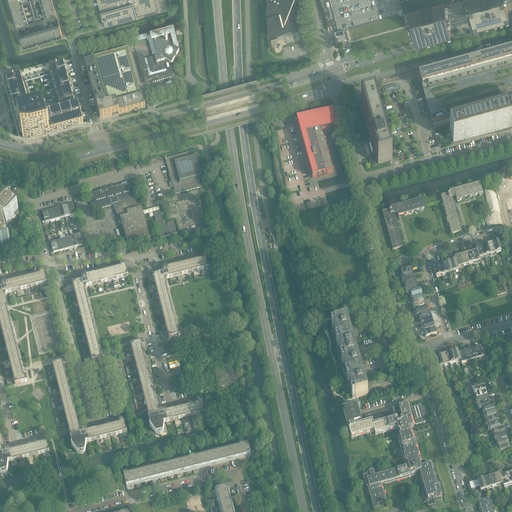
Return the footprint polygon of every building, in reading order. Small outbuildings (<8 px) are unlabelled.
[(96,0),(97,2),(95,3),(95,4),(95,5),(98,4),(104,25),(104,26),(136,17),(136,16),(157,10),(156,10),(155,7),(156,6),(155,6),(154,3),(155,3),(155,2),(154,3),(153,0),(96,0)] [(267,0),(267,2),(267,3),(266,12),(266,13),(266,15),(267,15),(267,25),(267,27),(268,37),(278,34),(279,34),(285,32),(286,32),(291,31),(291,32),(299,30),(298,27),(298,26),(296,20),(296,19),(293,8),(290,7),(290,6),(291,5),(291,4),(290,3),(289,3),(289,2),(290,0),(267,0)] [(321,0),(328,23),(326,24),(329,32),(334,31),(335,30),(335,31),(336,32),(336,33),(340,32),(343,31),(343,28),(344,28),(347,27),(348,27),(354,25),(363,23),(363,24),(364,27),(364,28),(372,25),(373,30),(382,28),(383,27),(392,25),(394,24),(393,19),(391,20),(390,19),(390,16),(389,16),(399,13),(402,15),(401,14),(403,12),(443,1),(445,0),(450,0),(451,2),(451,3),(455,2),(460,0),(461,0),(321,0)] [(443,2),(408,12),(414,32),(466,18),(464,12),(468,11),(470,10),(467,0),(461,0),(461,1),(444,6),(443,2)] [(502,8),(507,7),(508,7),(511,5),(511,0),(467,0),(472,17),(479,15),(483,13),(483,14),(484,13),(489,12),(490,12),(495,10),(496,10),(501,9),(502,9),(502,8)] [(23,8),(22,3),(20,3),(11,6),(12,11),(23,8)] [(53,5),(42,8),(43,13),(55,10),(53,5)] [(23,8),(12,11),(14,16),(25,13),(23,8)] [(55,10),(43,13),(45,18),(56,15),(55,10)] [(25,13),(14,16),(15,21),(26,18),(25,13)] [(26,18),(15,21),(17,26),(28,23),(26,18)] [(59,25),(54,26),(58,38),(63,36),(59,25)] [(54,26),(49,28),(53,39),(58,38),(54,26)] [(49,28),(44,29),(48,41),(53,39),(49,28)] [(44,29),(39,30),(43,42),(48,41),(44,29)] [(39,30),(34,32),(38,43),(43,42),(39,30)] [(179,50),(177,49),(178,47),(173,30),(150,36),(152,44),(157,63),(163,61),(164,59),(172,63),(175,58),(176,58),(176,56),(179,50)] [(34,32),(29,33),(33,45),(38,43),(34,32)] [(29,33),(24,35),(28,46),(33,45),(29,33)] [(20,36),(19,36),(23,48),(28,46),(24,35),(20,36)] [(422,76),(418,77),(419,79),(430,121),(431,122),(433,129),(511,106),(511,51),(427,75),(422,76)] [(141,99),(128,52),(84,64),(91,87),(96,106),(100,121),(112,118),(111,115),(114,114),(118,113),(119,116),(146,109),(143,98),(141,99)] [(143,79),(145,80),(144,82),(148,84),(149,82),(151,83),(173,77),(174,75),(176,76),(168,72),(167,72),(164,62),(157,64),(155,57),(144,60),(144,58),(137,54),(136,54),(138,55),(137,57),(143,79)] [(11,77),(6,78),(8,83),(8,86),(11,97),(14,106),(17,116),(18,119),(22,137),(24,144),(31,142),(31,143),(49,139),(48,135),(83,126),(78,107),(75,108),(73,101),(63,63),(61,63),(58,64),(56,65),(55,65),(49,66),(60,105),(66,103),(68,110),(67,110),(65,111),(65,110),(57,112),(49,114),(38,117),(38,118),(28,121),(26,114),(30,113),(20,75),(14,76),(13,76),(11,77)] [(371,100),(370,98),(371,98),(372,98),(372,97),(372,96),(372,95),(372,94),(371,94),(371,93),(370,93),(369,93),(368,94),(359,96),(358,97),(358,98),(357,98),(357,99),(358,100),(359,101),(360,101),(361,101),(361,102),(371,100)] [(378,164),(392,160),(376,103),(375,99),(371,100),(361,102),(361,103),(372,142),(367,144),(370,156),(375,154),(378,164)] [(333,173),(321,131),(338,126),(334,110),(296,120),(312,178),(333,173)] [(511,112),(446,131),(447,134),(447,135),(451,134),(453,143),(460,141),(511,127),(511,112)] [(291,117),(272,124),(274,129),(284,125),(284,124),(289,122),(289,123),(293,122),(291,117)] [(171,182),(169,183),(170,188),(173,187),(175,195),(201,188),(200,181),(204,180),(203,174),(199,175),(197,167),(200,166),(197,153),(190,155),(191,158),(190,158),(188,152),(165,159),(171,182)] [(135,199),(139,198),(135,181),(125,184),(124,183),(117,185),(117,186),(91,193),(94,203),(90,204),(92,211),(116,205),(116,206),(115,209),(118,223),(121,224),(122,224),(128,245),(150,239),(150,237),(151,236),(153,234),(150,222),(147,220),(145,221),(142,207),(138,208),(135,199)] [(480,185),(441,196),(451,234),(455,233),(455,234),(461,232),(461,231),(460,232),(451,198),(455,197),(456,201),(483,194),(480,185)] [(422,201),(382,212),(393,250),(397,249),(397,250),(403,248),(402,248),(392,214),(397,213),(398,217),(424,210),(422,201)] [(0,247),(10,245),(5,226),(19,213),(9,203),(0,211),(0,247)] [(72,205),(67,206),(70,216),(70,218),(75,217),(72,205)] [(163,210),(153,213),(160,238),(177,234),(173,222),(167,224),(163,210)] [(342,232),(313,240),(323,271),(337,267),(339,271),(337,272),(344,297),(368,290),(361,265),(352,267),(342,232)] [(493,243),(496,253),(501,252),(499,241),(493,243)] [(493,243),(487,245),(490,255),(496,253),(493,243)] [(487,245),(482,246),(485,256),(490,255),(487,245)] [(482,246),(476,248),(477,251),(479,258),(485,256),(482,246)] [(477,251),(471,252),(474,263),(480,261),(479,258),(477,251)] [(471,252),(466,254),(469,264),(474,263),(471,252)] [(466,254),(460,256),(463,266),(469,264),(466,254)] [(165,267),(162,273),(162,274),(153,276),(169,338),(181,335),(180,331),(177,331),(164,280),(209,268),(205,256),(201,257),(202,260),(167,269),(165,267)] [(460,256),(455,257),(455,260),(456,260),(458,267),(463,266),(460,256)] [(455,260),(450,262),(453,272),(459,270),(458,267),(456,260),(455,260)] [(450,262),(444,264),(447,274),(453,272),(450,262)] [(82,281),(72,284),(92,362),(104,359),(103,354),(100,355),(83,288),(128,276),(125,264),(120,265),(121,268),(87,277),(85,275),(81,281),(82,281)] [(444,264),(439,265),(442,275),(447,274),(444,264)] [(439,265),(433,267),(436,277),(442,275),(439,265)] [(411,269),(401,272),(403,277),(413,274),(411,269)] [(40,272),(40,275),(6,284),(4,283),(1,288),(1,289),(0,288),(0,324),(15,384),(27,381),(26,377),(24,377),(3,295),(47,283),(44,271),(40,272)] [(413,274),(403,277),(404,283),(414,280),(413,274)] [(414,280),(404,283),(406,288),(416,285),(414,280)] [(417,291),(416,285),(406,288),(408,294),(411,293),(410,293),(417,291)] [(503,286),(494,288),(497,296),(505,293),(503,286)] [(417,291),(410,293),(411,293),(412,299),(422,296),(420,290),(417,291)] [(422,296),(412,299),(414,304),(424,301),(422,296)] [(424,301),(414,304),(415,310),(425,307),(424,301)] [(427,312),(425,307),(415,310),(417,315),(420,315),(427,312)] [(430,311),(427,312),(420,315),(421,320),(431,317),(430,311)] [(431,317),(421,320),(423,326),(433,323),(431,317)] [(347,321),(331,326),(332,329),(331,331),(334,340),(336,341),(336,342),(351,338),(350,332),(351,332),(349,325),(348,326),(347,321)] [(433,323),(423,326),(424,331),(434,328),(433,323)] [(434,328),(424,331),(426,337),(436,334),(434,328)] [(353,344),(351,338),(336,342),(337,347),(337,348),(339,358),(341,359),(341,360),(357,356),(355,350),(356,350),(354,343),(353,344)] [(141,347),(144,346),(143,342),(131,345),(150,422),(151,425),(150,425),(150,426),(156,434),(163,432),(164,425),(163,423),(166,422),(166,423),(205,413),(202,400),(197,402),(198,404),(164,413),(163,412),(164,411),(159,411),(157,411),(141,347)] [(485,345),(481,347),(475,349),(478,359),(484,357),(484,358),(489,357),(485,345)] [(475,349),(470,350),(473,360),(478,359),(475,349)] [(470,350),(464,352),(467,362),(473,360),(470,350)] [(458,351),(452,352),(455,362),(460,361),(461,361),(459,354),(458,351)] [(452,352),(447,354),(449,364),(455,362),(452,352)] [(459,354),(461,361),(460,361),(461,364),(467,362),(464,352),(459,354)] [(447,354),(441,356),(444,366),(449,364),(447,354)] [(341,360),(343,365),(342,366),(345,376),(346,377),(346,378),(362,374),(360,368),(362,368),(360,361),(358,361),(357,356),(341,360)] [(441,356),(435,357),(438,367),(444,366),(441,356)] [(79,431),(63,367),(66,366),(65,361),(52,365),(72,442),(73,445),(72,445),(71,445),(78,454),(85,452),(86,445),(85,443),(88,442),(127,432),(124,420),(119,421),(120,424),(86,433),(85,431),(85,430),(81,430),(79,431)] [(348,383),(347,384),(350,394),(351,395),(352,398),(368,394),(365,386),(367,386),(365,379),(363,379),(362,374),(346,378),(348,383)] [(483,384),(473,388),(472,388),(474,393),(475,393),(485,390),(483,384)] [(485,390),(475,393),(477,399),(487,395),(485,390)] [(487,395),(477,399),(478,404),(488,401),(487,395)] [(483,409),(490,407),(490,406),(488,401),(478,404),(480,410),(483,409)] [(436,479),(435,476),(435,475),(434,472),(433,468),(432,464),(421,467),(420,464),(421,463),(420,463),(419,460),(420,459),(419,459),(418,456),(419,456),(418,455),(418,456),(417,452),(416,448),(415,445),(415,444),(414,441),(414,440),(414,441),(413,437),(412,433),(411,429),(414,429),(414,428),(413,428),(412,425),(415,424),(415,425),(416,425),(417,425),(418,424),(418,423),(419,424),(420,424),(421,423),(422,422),(423,423),(424,423),(425,422),(425,421),(425,419),(425,418),(424,418),(425,417),(424,417),(424,416),(424,415),(423,414),(423,413),(423,412),(423,411),(422,411),(422,410),(422,409),(422,408),(421,407),(421,406),(421,405),(420,405),(419,405),(418,405),(418,406),(418,407),(417,407),(417,406),(416,406),(415,406),(414,407),(414,408),(413,408),(412,407),(411,407),(411,408),(410,409),(408,410),(407,406),(399,408),(402,419),(400,420),(397,421),(395,421),(373,427),(371,423),(349,430),(351,438),(355,437),(355,436),(362,434),(362,435),(363,435),(366,434),(370,433),(370,432),(373,431),(374,432),(375,435),(375,436),(375,435),(379,434),(379,435),(379,434),(379,433),(386,431),(386,432),(390,431),(390,430),(393,429),(394,430),(397,429),(398,429),(400,436),(399,436),(400,437),(398,437),(398,438),(407,468),(383,475),(381,471),(374,473),(373,471),(369,472),(369,473),(369,474),(364,476),(363,476),(364,476),(369,495),(370,495),(374,509),(374,510),(375,509),(375,510),(382,507),(383,509),(387,508),(385,502),(387,502),(386,502),(382,487),(381,485),(415,475),(415,473),(420,472),(421,475),(420,476),(419,476),(420,476),(424,491),(421,491),(421,492),(424,503),(427,502),(428,506),(429,506),(442,502),(441,498),(440,495),(442,494),(441,490),(440,490),(439,486),(440,486),(439,486),(438,483),(439,483),(438,482),(437,483),(436,479)] [(490,406),(490,407),(483,409),(485,414),(495,411),(493,405),(490,406)] [(360,422),(362,422),(357,406),(359,406),(348,409),(342,410),(343,411),(347,426),(349,426),(350,428),(349,428),(350,429),(354,427),(354,425),(354,424),(360,423),(360,422)] [(394,416),(393,413),(390,414),(389,410),(364,417),(366,421),(374,419),(375,423),(392,418),(392,417),(394,416)] [(495,411),(485,414),(487,420),(497,417),(495,411)] [(497,417),(487,420),(488,425),(498,422),(497,417)] [(498,422),(488,425),(490,431),(493,430),(500,428),(498,422)] [(503,427),(500,428),(493,430),(495,436),(505,432),(503,427)] [(505,432),(495,436),(497,441),(507,438),(505,432)] [(507,438),(497,441),(498,447),(508,443),(507,438)] [(46,440),(42,441),(42,443),(8,452),(8,451),(8,450),(3,450),(2,450),(0,443),(0,473),(0,474),(0,473),(7,472),(8,464),(8,462),(10,461),(10,462),(51,451),(49,442),(47,442),(46,440)] [(508,443),(498,447),(500,452),(510,449),(508,443)] [(190,459),(123,476),(126,486),(251,455),(248,444),(198,457),(198,456),(193,457),(191,456),(191,455),(189,455),(190,459)] [(500,473),(494,475),(497,485),(503,483),(500,476),(500,473)] [(503,483),(503,486),(509,484),(506,474),(500,476),(503,483)] [(494,475),(488,477),(492,487),(497,485),(494,475)] [(488,477),(483,479),(486,489),(492,487),(488,477)] [(477,480),(469,483),(471,490),(479,487),(480,491),(486,489),(483,479),(477,481),(477,480)] [(232,511),(226,487),(216,489),(221,511),(232,511)] [(489,499),(479,503),(480,508),(490,505),(489,499)]
